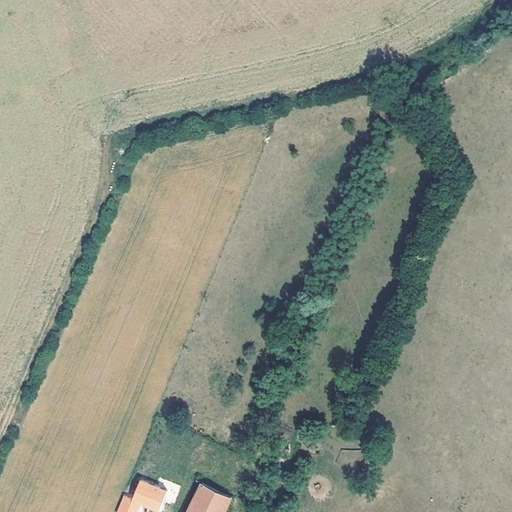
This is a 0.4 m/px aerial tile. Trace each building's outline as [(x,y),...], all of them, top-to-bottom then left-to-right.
[(298,425),(288,425),(289,442),(290,453),(301,452),(298,425)] [(290,453),(289,442),(276,443),(277,453),(290,453)] [(314,442),(308,448),(313,454),(319,447),(315,442),(314,442)] [(224,511),(227,507),(232,496),(229,495),(213,487),(202,482),(207,472),(201,469),(195,481),(202,483),(188,511),(224,511)] [(213,487),(229,495),(233,485),(218,477),(213,487)] [(131,511),(140,492),(128,486),(117,511),(131,511)]
